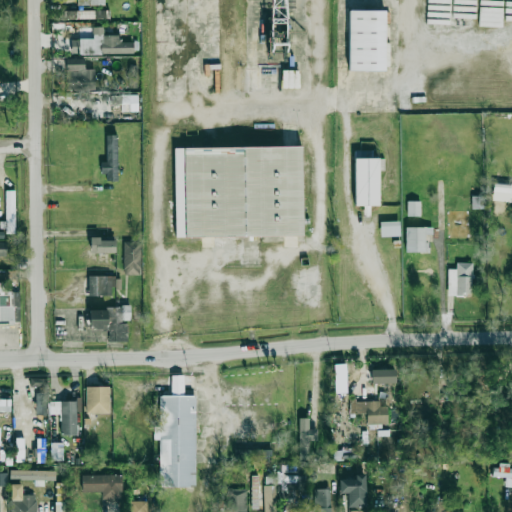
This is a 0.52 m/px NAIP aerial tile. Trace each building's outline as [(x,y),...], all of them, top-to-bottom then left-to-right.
[(64,10),(64,18),(104,19),(104,11),(64,10)] [(388,11),(352,11),(352,72),(388,72),(388,11)] [(79,55),(134,53),(133,42),(118,42),(118,35),(103,35),(103,27),(93,27),(93,38),(79,39),(79,55)] [(95,69),(84,69),(84,59),(66,58),(65,89),(94,90),(95,69)] [(138,66),(129,65),(128,88),(137,88),(138,66)] [(110,94),(111,106),(120,105),(120,93),(110,94)] [(138,111),(137,93),(121,94),(121,111),(138,111)] [(105,161),(102,161),(102,180),(116,180),(117,134),(106,134),(105,161)] [(302,148),(173,151),(175,239),(304,236),(302,148)] [(378,205),(378,157),(353,158),(354,205),(378,205)] [(4,231),(14,231),(14,190),(3,190),(4,231)] [(484,208),(484,195),(471,196),(471,208),(484,208)] [(419,216),(420,201),(407,200),(406,215),(419,216)] [(379,236),(399,235),(398,221),(379,221),(379,236)] [(424,251),(424,234),(432,234),(432,227),(405,226),(404,251),(424,251)] [(114,252),(114,238),(89,239),(89,253),(114,252)] [(140,274),(140,241),(123,241),(123,274),(140,274)] [(471,263),(455,262),(455,268),(447,268),(447,294),(470,294),(471,263)] [(87,276),(88,295),(110,295),(110,287),(116,287),(116,275),(87,276)] [(0,282),(0,322),(13,322),(13,306),(19,306),(19,291),(6,291),(6,282),(0,282)] [(108,341),(126,341),(126,321),(129,321),(129,307),(89,307),(89,329),(107,329),(108,341)] [(344,363),(333,364),(334,393),(346,392),(344,363)] [(194,395),(183,395),(183,375),(170,375),(171,395),(158,395),(159,426),(153,426),(153,439),(158,439),(159,487),(195,486),(194,395)] [(45,387),(46,379),(34,378),(33,386),(45,387)] [(109,386),(85,386),(85,413),(109,412),(109,386)] [(35,412),(46,412),(47,387),(36,387),(35,412)] [(0,411),(9,411),(10,399),(0,398),(0,411)] [(76,400),(48,401),(48,413),(60,413),(60,435),(76,434),(76,400)] [(386,405),(379,406),(379,400),(349,400),(349,413),(366,413),(366,424),(386,423),(386,405)] [(50,460),(62,460),(62,440),(57,441),(57,414),(49,414),(50,460)] [(316,429),(308,429),(307,417),(298,417),(299,459),(309,459),(309,440),(316,440),(316,429)] [(20,437),(32,437),(32,420),(21,420),(20,437)] [(270,449),(234,449),(234,460),(270,461),(270,449)] [(264,483),(281,484),(280,497),(291,498),(292,488),(305,488),(305,474),(297,474),(297,466),(277,465),(277,476),(264,476),(264,483)] [(492,477),(505,477),(504,487),(511,486),(511,468),(509,468),(509,465),(493,465),(492,477)] [(55,470),(9,469),(9,479),(55,480),(55,470)] [(101,499),(120,498),(120,474),(81,474),(81,491),(101,491),(101,499)] [(355,479),(338,478),(338,492),(347,493),(346,507),(364,507),(365,474),(355,474),(355,479)] [(257,511),(258,476),(251,476),(250,510),(257,511)] [(275,511),(275,485),(262,485),(263,511),(275,511)] [(245,511),(245,488),(224,488),(224,511),(245,511)] [(330,511),(330,489),(313,488),(313,511),(330,511)] [(35,511),(35,494),(20,494),(20,500),(10,500),(10,511),(35,511)] [(129,500),(129,511),(146,511),(146,500),(129,500)]
